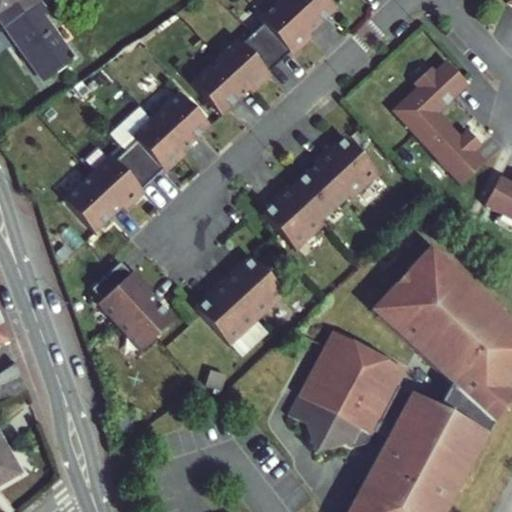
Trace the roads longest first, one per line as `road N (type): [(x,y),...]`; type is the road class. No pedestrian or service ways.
road 1 (residential): [(408,0),(190,204),(183,243)]
road 2 (tertiary): [(0,219),(88,485)]
